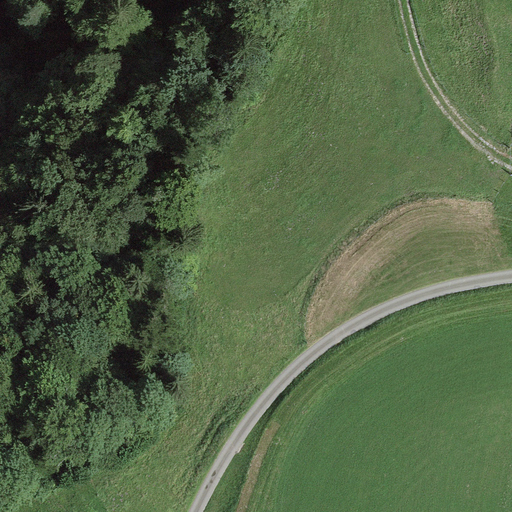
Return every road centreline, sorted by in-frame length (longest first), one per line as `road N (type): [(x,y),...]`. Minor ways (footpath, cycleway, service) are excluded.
road 1 (track): [(511,277),(405,300),(337,336),(252,418),(197,511)]
road 2 (track): [(404,0),(419,61),(447,106),(511,162)]
